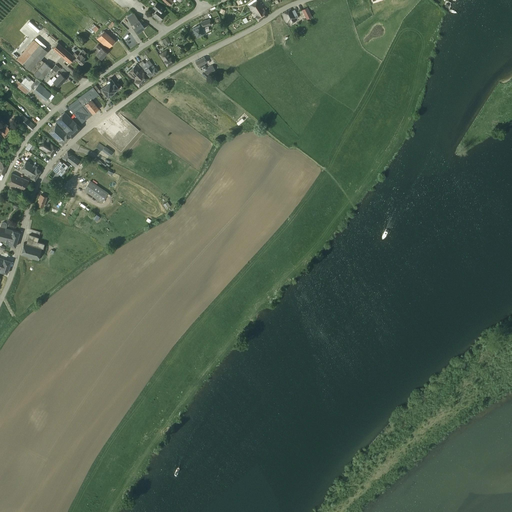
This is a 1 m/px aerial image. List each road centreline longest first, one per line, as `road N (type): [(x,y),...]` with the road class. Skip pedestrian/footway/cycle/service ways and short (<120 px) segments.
road 1 (tertiary): [(0,303),(34,191),(68,145),(155,80),(306,0)]
road 2 (residential): [(0,188),(43,120),(203,9)]
